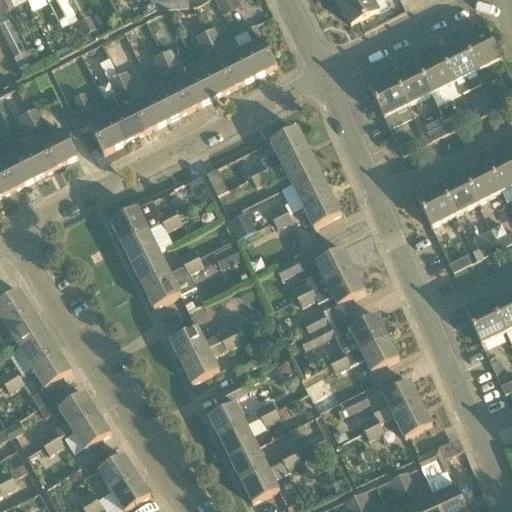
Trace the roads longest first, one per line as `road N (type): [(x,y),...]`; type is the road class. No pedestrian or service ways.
road 1 (residential): [(509,511),(327,75)]
road 2 (residential): [(10,234),(327,75)]
road 3 (residential): [(186,511),(10,234)]
road 4 (residential): [(327,75),(468,0)]
